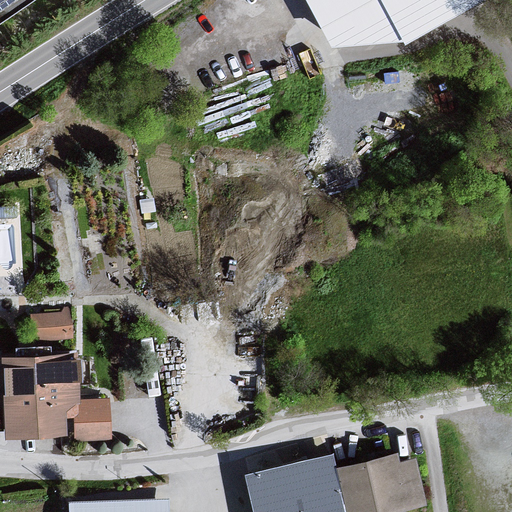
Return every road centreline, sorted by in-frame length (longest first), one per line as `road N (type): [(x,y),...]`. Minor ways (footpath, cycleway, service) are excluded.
road 1 (residential): [(0,464),(59,469),(191,460),(292,428),(511,390)]
road 2 (tertiary): [(144,0),(0,91)]
